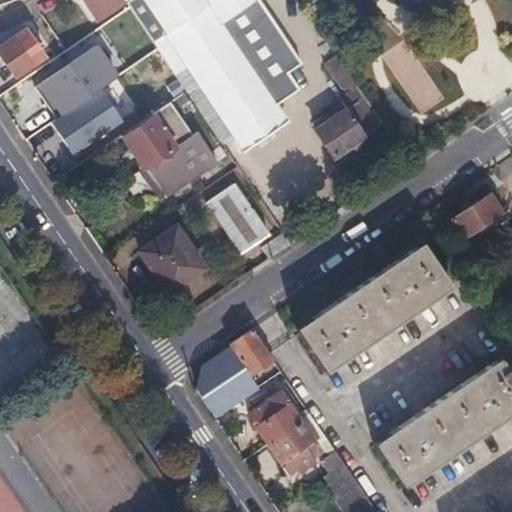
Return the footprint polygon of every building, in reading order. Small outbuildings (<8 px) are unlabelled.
[(77,0),(105,40),(115,33),(101,12),(117,0),(77,0)] [(136,18),(129,8),(127,4),(123,0),(117,0),(101,12),(115,33),(136,18)] [(301,64),(257,0),(133,0),(127,4),(129,8),(136,18),(154,45),(183,89),(187,94),(200,86),(244,151),(285,123),(273,107),(298,90),(287,73),(301,64)] [(123,67),(154,45),(136,18),(115,33),(105,40),(123,67)] [(0,52),(14,73),(24,67),(33,60),(43,53),(25,26),(0,43),(0,52)] [(123,67),(153,110),(165,102),(183,89),(154,45),(123,67)] [(338,53),(323,60),(340,92),(355,85),(338,53)] [(340,99),(348,110),(366,98),(358,86),(340,99)] [(337,156),(338,158),(339,160),(343,162),(352,156),(352,151),(350,148),(384,125),(366,98),(348,110),(316,133),(333,159),(337,156)] [(161,195),(188,176),(214,158),(194,128),(187,133),(165,102),(153,110),(119,134),(161,195)] [(240,252),(253,243),(267,234),(232,184),(205,202),(240,252)] [(463,239),(482,225),(501,212),(488,194),(450,220),(463,239)] [(153,264),(161,276),(170,288),(199,269),(172,227),(140,248),(151,264),(153,264)] [(289,245),(286,240),(283,236),(265,248),(272,257),(289,245)] [(325,371),(387,329),(450,286),(421,244),(296,327),(325,371)] [(196,390),(206,404),(215,417),(258,387),(251,376),(273,360),(253,330),(202,364),(196,390)] [(373,442),(388,464),(402,485),(511,411),(511,379),(498,359),(373,442)] [(269,444),(299,423),(279,394),(270,400),(266,394),(252,405),(256,411),(249,415),(269,444)] [(319,451),(299,423),(269,444),(289,472),(295,468),(298,473),(314,462),(310,458),(319,451)] [(322,461),(328,469),(334,477),(330,480),(338,491),(354,479),(335,452),(322,461)] [(315,511),(327,504),(317,488),(282,511),(315,511)]
